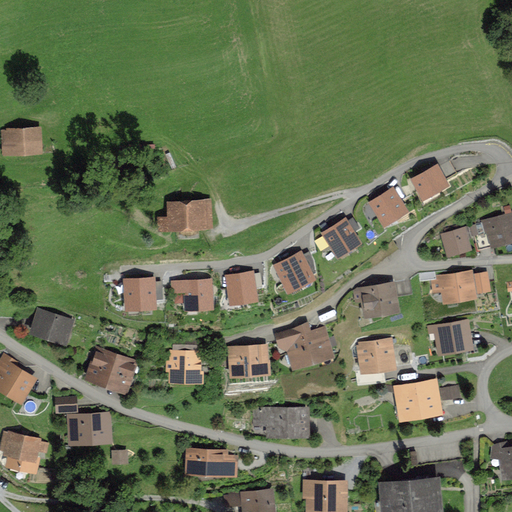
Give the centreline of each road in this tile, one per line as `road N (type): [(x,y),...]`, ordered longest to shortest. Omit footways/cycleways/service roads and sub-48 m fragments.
road 1 (residential): [(508,425),(369,448),(275,448),(121,407),(0,334)]
road 2 (residential): [(123,269),(263,253),(442,151),(489,145),(511,171)]
road 3 (residential): [(197,339),(238,337),(314,313),(407,255)]
road 4 (track): [(227,224),(365,189)]
road 5 (residential): [(407,255),(426,226),(511,175)]
